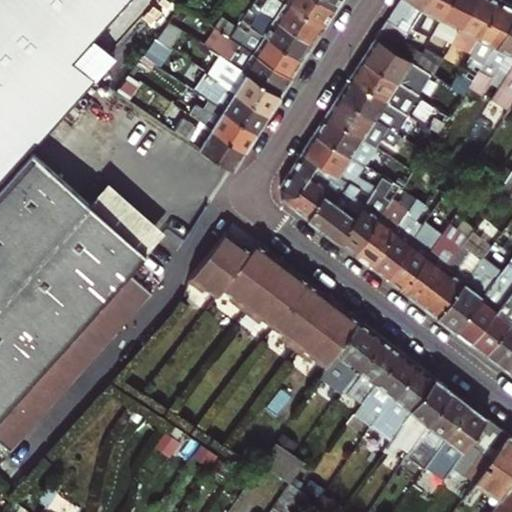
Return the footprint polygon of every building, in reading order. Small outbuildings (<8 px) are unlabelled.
[(0,0),(0,183),(30,150),(46,132),(93,81),(70,60),(89,39),(124,0),(0,0)] [(311,44),(322,27),(282,0),(254,0),(251,4),(264,12),(311,44)] [(282,0),(322,27),(333,10),(317,0),(282,0)] [(317,0),(333,10),(339,0),(317,0)] [(376,38),(395,51),(414,21),(421,10),(425,0),(398,0),(386,19),(387,20),(376,38)] [(429,30),(434,33),(450,0),(425,0),(421,10),(435,19),(429,30)] [(453,43),(475,0),(450,0),(434,33),(453,43)] [(472,52),(496,0),(475,0),(453,43),(472,52)] [(495,46),(497,47),(511,17),(511,6),(499,0),(496,0),(472,52),(471,56),(476,59),(478,55),(486,59),(495,46)] [(414,21),(429,30),(435,19),(421,10),(414,21)] [(300,61),(311,44),(264,12),(253,29),(300,61)] [(234,27),(221,17),(213,27),(226,35),(234,27)] [(511,55),(511,17),(497,47),(495,46),(486,59),(484,63),(472,80),(468,86),(480,94),(499,67),(508,54),(511,55)] [(290,78),(300,61),(253,29),(238,19),(234,27),(226,35),(290,78)] [(157,38),(167,45),(179,29),(169,21),(157,38)] [(279,95),(290,78),(226,35),(213,27),(207,23),(196,40),(218,55),(279,95)] [(422,68),(415,63),(406,58),(395,51),(376,38),(375,38),(361,59),(397,82),(416,94),(431,72),(422,67),(422,68)] [(93,81),(112,60),(89,39),(70,60),(93,81)] [(406,58),(415,63),(421,53),(413,48),(406,58)] [(431,72),(433,73),(442,60),(424,48),(421,53),(415,63),(422,68),(422,67),(431,72)] [(499,67),(508,72),(511,65),(511,55),(508,54),(499,67)] [(267,113),(279,95),(218,55),(207,72),(267,113)] [(139,63),(150,71),(155,63),(145,56),(139,63)] [(388,95),(397,82),(361,59),(350,77),(398,108),(401,104),(388,95)] [(433,73),(450,85),(459,71),(442,60),(433,73)] [(511,102),(511,65),(508,72),(491,99),(500,105),(495,111),(502,116),(511,102)] [(463,93),(468,86),(472,80),(459,71),(450,85),(454,88),(463,93)] [(256,131),(267,113),(207,72),(206,72),(194,89),(203,96),(256,131)] [(121,89),(132,97),(141,84),(130,76),(121,89)] [(406,113),(398,108),(350,77),(338,96),(394,132),(406,113)] [(440,110),(447,115),(463,93),(454,88),(440,110)] [(244,149),(256,131),(203,96),(191,114),(244,149)] [(406,139),(394,132),(338,96),(326,114),(375,146),(380,137),(400,150),(406,139)] [(232,168),(244,149),(191,114),(186,110),(174,128),(232,168)] [(364,164),(375,146),(326,114),(314,133),(364,164)] [(364,164),(314,133),(302,152),(340,176),(347,181),(352,184),(362,170),(365,165),(364,164)] [(0,414),(60,348),(69,338),(55,326),(0,284),(0,240),(39,191),(54,173),(30,150),(0,183),(0,414)] [(337,181),(340,176),(302,152),(279,187),(281,196),(289,203),(309,173),(313,175),(316,171),(326,178),(328,175),(337,181)] [(409,179),(413,171),(403,164),(398,172),(409,179)] [(362,170),(369,174),(372,169),(365,165),(362,170)] [(382,176),(385,178),(390,168),(385,165),(379,174),(382,176)] [(400,187),(403,189),(409,179),(398,172),(391,167),(390,168),(385,178),(392,182),(400,187)] [(327,186),(339,194),(347,181),(340,176),(337,181),(328,175),(326,178),(316,171),(313,175),(309,173),(289,203),(307,216),(327,186)] [(0,284),(55,326),(69,338),(144,254),(143,253),(87,203),(54,173),(39,191),(0,240),(0,284)] [(373,190),(383,197),(392,182),(385,178),(382,176),(373,190)] [(143,253),(163,230),(108,180),(87,203),(143,253)] [(338,241),(355,216),(369,196),(352,184),(347,181),(339,194),(327,186),(307,216),(338,241)] [(396,213),(402,205),(410,194),(403,189),(400,187),(390,202),(387,206),(396,213)] [(338,241),(355,253),(380,216),(373,211),(383,197),(373,190),(369,196),(355,216),(338,241)] [(440,199),(448,204),(453,196),(445,192),(440,199)] [(380,216),(387,206),(390,202),(383,197),(373,211),(380,216)] [(370,265),(386,277),(423,224),(416,219),(426,204),(424,203),(417,198),(409,210),(396,228),(370,265)] [(386,277),(402,290),(437,240),(429,234),(435,226),(450,205),(448,204),(440,199),(423,224),(386,277)] [(380,216),(396,228),(409,210),(402,205),(396,213),(387,206),(380,216)] [(402,290),(419,303),(446,267),(436,260),(452,237),(464,220),(456,214),(443,232),(437,240),(402,290)] [(355,253),(370,265),(396,228),(380,216),(355,253)] [(419,303),(436,316),(464,281),(455,273),(465,259),(485,231),(476,224),(462,245),(446,267),(419,303)] [(429,234),(437,240),(443,232),(435,226),(429,234)] [(344,314),(332,305),(334,301),(332,299),(329,303),(316,294),(320,290),(296,272),(293,276),(281,266),(284,262),(281,260),(278,264),(266,255),(269,251),(257,242),(251,250),(239,241),(236,245),(223,235),(189,281),(202,290),(205,286),(217,295),(223,287),(234,295),(231,299),(260,321),(263,317),(285,335),(282,338),(310,359),(313,355),(325,364),(334,351),(336,351),(345,337),(357,318),(347,311),(344,314)] [(436,260),(446,267),(462,245),(452,237),(436,260)] [(436,316),(454,329),(481,295),(473,289),(503,251),(493,243),(475,266),(464,281),(436,316)] [(278,264),(281,260),(269,251),(266,255),(278,264)] [(455,273),(464,281),(475,266),(465,259),(455,273)] [(505,295),(509,290),(511,285),(511,263),(509,261),(481,295),(454,329),(470,341),(505,295)] [(293,276),(296,272),(284,262),(281,266),(293,276)] [(72,339),(93,356),(149,293),(130,275),(72,339)] [(470,341),(485,353),(511,317),(511,285),(509,290),(511,292),(511,295),(510,298),(505,295),(470,341)] [(329,303),(332,299),(320,290),(316,294),(329,303)] [(344,314),(347,311),(334,301),(332,305),(344,314)] [(511,317),(485,353),(501,365),(511,350),(511,317)] [(354,365),(359,368),(382,337),(357,318),(345,337),(336,351),(320,374),(342,390),(351,377),(356,381),(359,376),(350,370),(354,365)] [(342,390),(360,404),(400,350),(382,337),(359,368),(354,365),(350,370),(359,376),(356,381),(351,377),(342,390)] [(0,418),(0,442),(8,450),(93,356),(72,339),(54,359),(0,418)] [(391,409),(394,404),(385,397),(389,392),(393,395),(417,364),(400,350),(360,404),(352,416),(368,428),(378,415),(383,408),(385,405),(391,409)] [(511,350),(501,365),(511,373),(511,350)] [(401,422),(415,402),(434,377),(417,364),(393,395),(389,392),(385,397),(394,404),(391,409),(385,405),(383,408),(401,422)] [(418,435),(429,420),(451,390),(434,377),(415,402),(401,422),(406,426),(418,435)] [(426,442),(435,448),(468,403),(451,390),(429,420),(418,435),(405,454),(413,461),(426,442)] [(424,464),(442,477),(468,441),(486,417),(468,403),(435,448),(424,464)] [(365,432),(373,438),(386,421),(378,415),(368,428),(365,432)] [(468,441),(478,449),(496,425),(486,417),(468,441)] [(383,446),(388,450),(406,426),(401,422),(383,446)] [(478,449),(490,458),(507,432),(496,425),(478,449)] [(474,479),(500,497),(511,478),(511,436),(507,432),(490,458),(474,479)] [(261,462),(289,482),(303,460),(294,454),(276,441),(261,462)] [(210,464),(216,455),(204,446),(197,445),(193,451),(210,464)] [(511,511),(511,478),(500,497),(489,511),(511,511)] [(268,511),(298,511),(306,500),(309,496),(298,488),(289,482),(268,511)]
